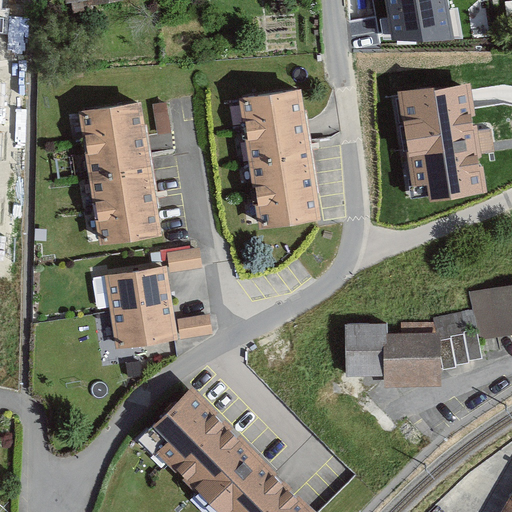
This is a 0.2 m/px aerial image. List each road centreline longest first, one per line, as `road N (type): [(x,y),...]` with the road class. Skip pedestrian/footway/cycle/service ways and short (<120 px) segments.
road 1 (residential): [(353,245),(321,289),(155,384),(69,500),(55,506)]
road 2 (residential): [(331,0),(355,191),(353,245)]
road 3 (residential): [(353,245),(387,247),(511,195)]
road 4 (residential): [(55,506),(38,486),(34,412),(0,398)]
